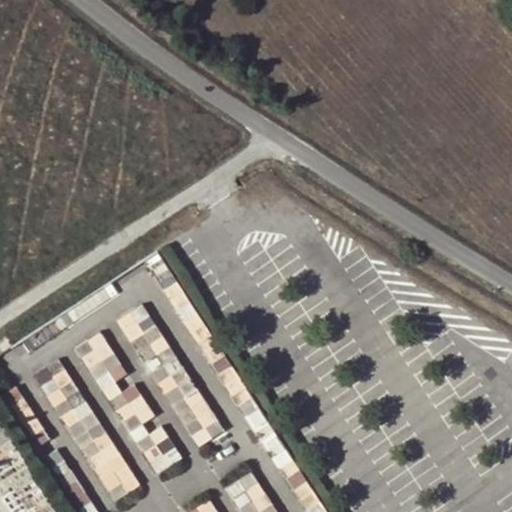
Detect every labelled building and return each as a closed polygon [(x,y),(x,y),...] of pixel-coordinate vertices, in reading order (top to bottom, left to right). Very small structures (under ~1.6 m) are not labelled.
[(180,279),(168,286),(222,368),(233,361),(180,279)] [(121,317),(148,360),(175,343),(147,300),(121,317)] [(184,458),(143,380),(134,385),(105,329),(84,340),(153,473),(184,458)] [(200,445),(227,430),(181,348),(154,363),(200,445)] [(63,355),(36,372),(118,499),(145,482),(63,355)] [(276,456),(313,511),(332,511),(288,447),(276,456)] [(285,511),(258,467),(231,484),(248,511),(285,511)] [(225,511),(214,495),(188,511),(225,511)]
